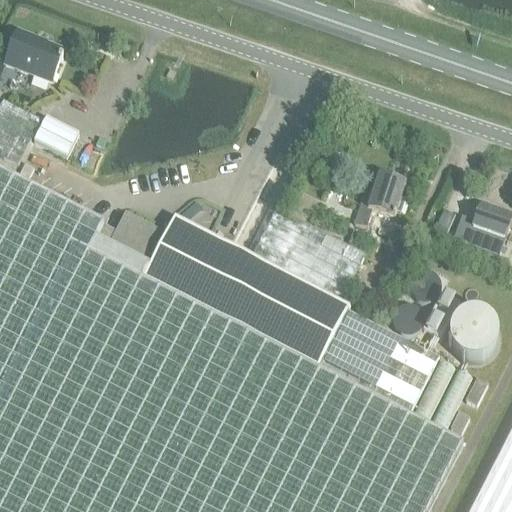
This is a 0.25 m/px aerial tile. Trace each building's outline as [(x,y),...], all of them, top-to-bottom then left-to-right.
[(50,86),(62,55),(44,48),(45,46),(17,35),(4,68),(50,86)] [(0,159),(18,169),(41,124),(2,104),(0,108),(0,159)] [(46,122),(44,126),(33,147),(66,164),(78,139),(46,122)] [(33,171),(24,167),(18,178),(28,183),(33,171)] [(131,261),(112,252),(96,243),(104,228),(0,175),(0,511),(430,511),(463,449),(409,421),(438,364),(338,313),(309,371),(142,286),(150,271),(131,261)] [(373,196),(366,194),(355,229),(366,233),(372,215),(388,221),(390,214),(396,216),(399,206),(393,204),(399,188),(378,181),(373,196)] [(473,233),(474,234),(468,252),(498,263),(504,244),(511,222),(511,219),(482,209),(473,233)] [(276,214),(253,260),(341,305),(365,260),(276,214)] [(443,242),(454,219),(443,214),(433,237),(443,242)] [(126,223),(112,252),(131,261),(150,271),(164,242),(126,223)] [(174,224),(164,242),(150,271),(142,286),(309,371),(338,313),(340,308),(211,242),(174,224)] [(411,299),(436,305),(442,277),(418,271),(411,299)] [(441,300),(423,335),(441,344),(459,309),(441,300)] [(393,326),(410,337),(417,326),(408,320),(412,312),(405,307),(393,326)] [(496,362),(495,318),(454,319),(455,363),(496,362)] [(476,384),(465,406),(476,412),(487,390),(476,384)] [(458,417),(449,434),(461,440),(469,423),(458,417)] [(511,511),(511,433),(471,511),(511,511)]
